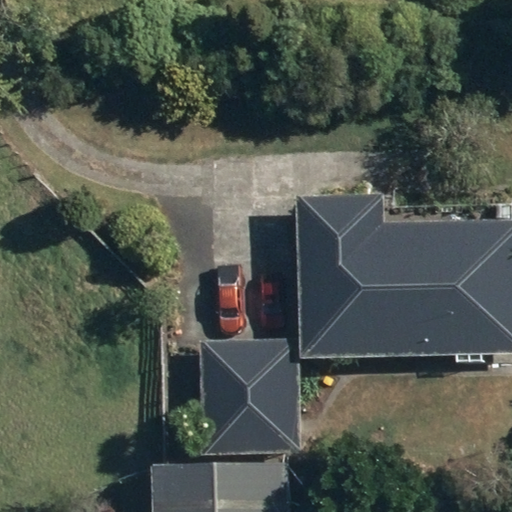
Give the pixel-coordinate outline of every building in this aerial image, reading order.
[(320,197),(324,356),(476,353),(477,361),(501,361),(501,353),(511,352),(511,219),(407,222),(406,195),(320,197)] [(208,323),(174,323),(173,386),(208,386),(208,323)] [(220,342),(221,455),(316,454),(314,341),(220,342)] [(310,461),(311,488),(335,488),(335,460),(310,461)] [(179,467),(179,511),(307,511),(306,464),(179,467)]
